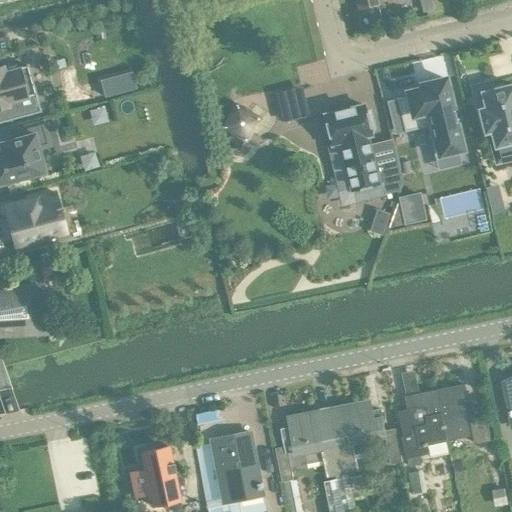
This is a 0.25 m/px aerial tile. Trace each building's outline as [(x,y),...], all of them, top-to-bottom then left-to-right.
[(0,121),(39,111),(34,93),(23,96),(15,69),(0,72),(0,121)] [(462,149),(445,78),(421,84),(422,88),(407,91),(408,95),(396,98),(404,131),(427,126),(434,156),(457,150),(462,149)] [(491,130),(495,146),(504,144),(508,159),(511,158),(511,84),(492,89),(490,81),(471,86),(478,111),(479,111),(484,132),(491,130)] [(398,190),(402,180),(397,162),(374,167),(368,144),(362,145),(360,138),(370,135),(368,128),(372,127),(368,111),(364,112),(363,104),(324,114),(331,145),(339,143),(351,189),(382,182),(385,193),(398,190)] [(257,118),(236,106),(219,133),(227,138),(231,131),(236,123),(249,131),(257,118)] [(0,182),(44,171),(34,134),(0,142),(0,144),(2,152),(0,153),(0,182)] [(54,187),(1,201),(14,251),(44,243),(43,237),(65,232),(60,210),(54,187)] [(418,194),(398,199),(403,221),(404,224),(424,220),(418,194)] [(42,316),(35,287),(0,294),(0,331),(8,330),(8,332),(18,331),(18,333),(29,332),(33,330),(37,328),(39,324),(41,320),(41,316),(42,316)] [(511,379),(503,381),(511,423),(511,379)] [(464,386),(437,391),(447,440),(473,435),(484,433),(481,416),(471,418),(470,415),(464,386)] [(408,410),(400,412),(405,435),(402,435),(402,436),(407,458),(409,467),(422,464),(420,456),(424,455),(430,454),(428,444),(447,440),(437,391),(411,397),(407,398),(406,398),(408,410)] [(345,404),(355,455),(371,452),(369,440),(385,437),(390,464),(403,462),(396,428),(385,430),(381,410),(374,411),(372,398),(345,404)] [(345,404),(314,410),(324,462),(327,477),(358,471),(355,455),(345,404)] [(324,462),(314,410),(287,415),(289,428),(282,429),(286,446),(275,449),(282,482),(294,479),(292,472),(309,469),(308,465),(324,462)] [(231,501),(263,494),(251,432),(212,440),(220,478),(227,477),(231,501)] [(144,469),(129,472),(134,496),(149,493),(151,503),(179,497),(169,445),(140,451),(144,469)] [(427,491),(422,470),(407,473),(411,494),(427,491)] [(301,495),(298,479),(283,482),(286,499),(287,498),(289,511),(305,511),(302,495),(301,495)]
